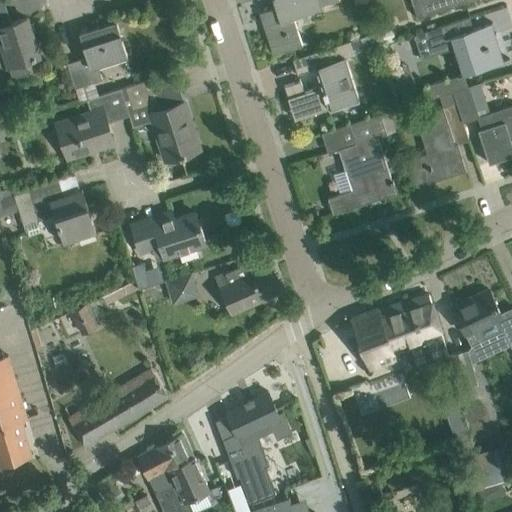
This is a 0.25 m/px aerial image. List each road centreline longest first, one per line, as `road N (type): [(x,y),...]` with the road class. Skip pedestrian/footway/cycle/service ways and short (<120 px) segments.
road 1 (residential): [(298,327),(80,476),(52,510)]
road 2 (residential): [(319,313),(511,217)]
road 3 (residential): [(125,166),(137,200),(266,160)]
road 4 (residential): [(266,160),(213,0)]
road 5 (residential): [(319,313),(266,160)]
